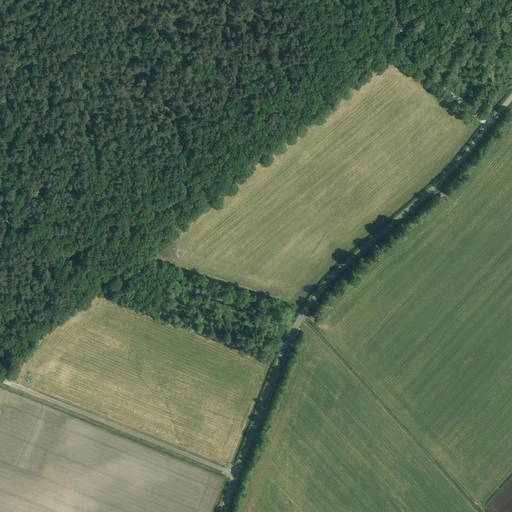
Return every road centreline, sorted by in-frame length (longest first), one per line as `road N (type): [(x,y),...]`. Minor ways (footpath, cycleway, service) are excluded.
road 1 (unclassified): [(235,474),(283,351),(316,295),(444,177),(511,97)]
road 2 (unclassified): [(13,384),(235,474)]
road 3 (track): [(102,280),(45,333),(13,384)]
